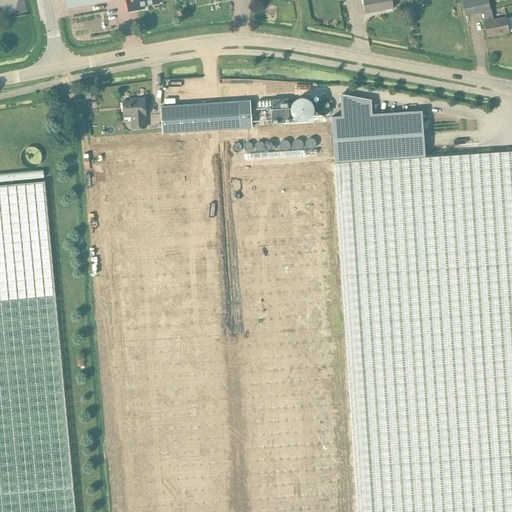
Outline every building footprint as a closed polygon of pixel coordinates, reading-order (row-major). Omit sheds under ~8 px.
[(129,0),(126,1),(128,11),(145,9),(144,6),(159,3),(158,0),(65,0),(67,9),(114,0),(129,0)] [(335,7),(335,3),(334,1),(333,0),(305,0),(305,1),(304,4),(304,7),(304,10),(305,13),(307,16),(308,18),(311,20),(314,21),(317,22),(319,22),(322,22),(325,21),(328,20),(330,18),(332,15),(334,13),(335,10),(335,7)] [(363,0),(366,13),(368,13),(368,15),(378,13),(377,11),(393,8),(391,0),(363,0)] [(484,22),(487,36),(508,32),(505,18),(493,20),(491,11),(488,0),(462,0),(465,16),(484,12),(485,22),(484,22)] [(163,133),(91,138),(111,445),(120,445),(123,511),(511,511),(511,151),(425,157),(422,111),(372,114),(371,100),(340,94),(342,116),(331,117),(331,122),(252,128),(250,101),(210,104),(161,107),(163,133)] [(131,117),(132,129),(146,128),(145,116),(146,116),(144,98),(130,99),(130,101),(122,102),(124,118),(131,117)] [(271,105),(272,124),(290,123),(288,99),(271,100),(271,98),(259,99),(260,106),(271,105)] [(325,112),(325,111),(324,108),(323,106),(321,105),(318,104),(315,104),(313,106),(312,108),(311,110),(311,113),(312,115),(314,117),(317,118),(320,118),(323,117),(324,114),(325,112)] [(31,146),(25,156),(36,162),(42,152),(31,146)] [(0,511),(75,511),(44,182),(0,185),(0,511)]
